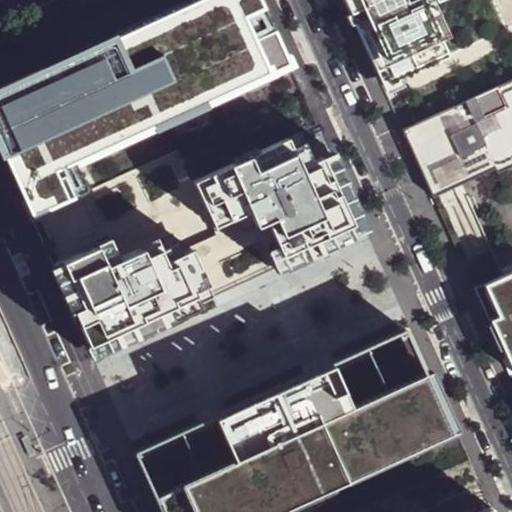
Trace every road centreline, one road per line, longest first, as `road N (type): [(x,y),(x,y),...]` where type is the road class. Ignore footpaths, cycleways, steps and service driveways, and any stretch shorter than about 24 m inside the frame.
road 1 (tertiary): [(511,465),(299,0)]
road 2 (tertiary): [(0,294),(98,511)]
